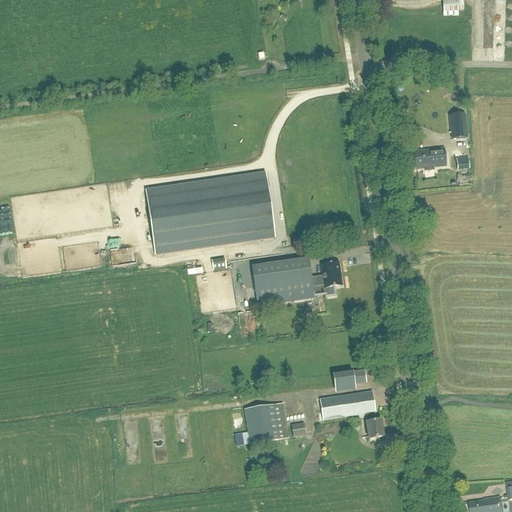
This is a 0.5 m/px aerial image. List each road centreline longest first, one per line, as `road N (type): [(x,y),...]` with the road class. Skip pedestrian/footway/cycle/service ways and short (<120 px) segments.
road 1 (tertiary): [(434,511),(364,62)]
road 2 (unclassified): [(0,108),(364,62)]
road 3 (unclassified): [(511,65),(364,62)]
